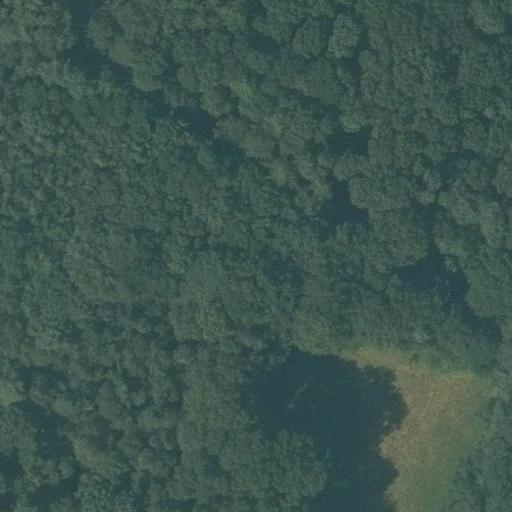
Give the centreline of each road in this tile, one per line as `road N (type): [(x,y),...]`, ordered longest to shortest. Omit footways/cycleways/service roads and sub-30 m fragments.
road 1 (track): [(0,38),(78,45),(402,233)]
road 2 (track): [(0,219),(402,233)]
road 3 (track): [(402,233),(511,294)]
